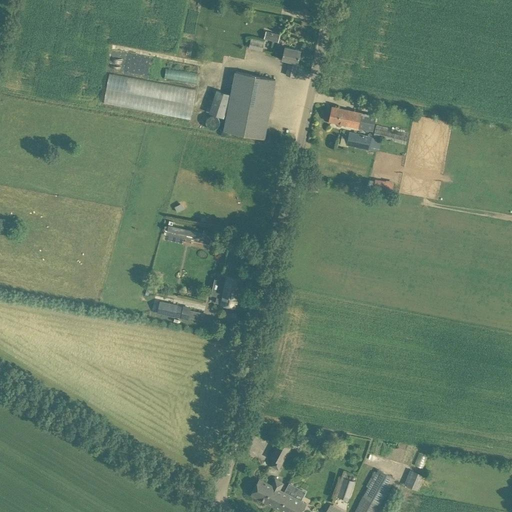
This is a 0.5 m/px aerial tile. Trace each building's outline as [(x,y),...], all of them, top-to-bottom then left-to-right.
[(27,3),(23,26),(73,35),(75,27),(55,23),(56,18),(55,18),(57,8),(27,3)] [(280,34),(266,31),(264,38),(278,42),(280,34)] [(262,50),(265,40),(252,37),(249,47),(262,50)] [(301,50),(291,48),(285,47),(282,60),(289,61),(286,75),(294,77),(297,63),(298,63),(301,50)] [(166,79),(199,83),(200,72),(167,68),(166,79)] [(275,79),(266,77),(235,71),(230,93),(216,89),(209,113),(223,117),(229,102),(224,130),(264,138),(275,79)] [(109,73),(104,103),(192,118),(195,105),(198,88),(109,73)] [(376,115),(342,108),(333,106),(330,121),(373,130),(376,115)] [(394,130),(394,128),(376,124),(373,136),(350,131),(348,138),(342,137),(341,143),(380,152),(383,139),(406,144),(409,133),(394,130)] [(367,189),(373,190),(373,191),(392,195),(394,181),(386,179),(386,180),(375,178),(375,180),(369,179),(367,189)] [(209,245),(210,244),(212,235),(169,225),(166,235),(209,245)] [(243,278),(227,275),(226,276),(222,275),(216,302),(220,303),(220,304),(236,308),(243,278)] [(178,305),(160,302),(158,312),(175,316),(178,305)] [(190,308),(183,307),(181,317),(188,319),(188,318),(202,321),(204,312),(190,309),(190,308)] [(291,448),(279,441),(270,457),(273,459),(270,466),(279,470),(282,464),(291,448)] [(375,511),(394,478),(379,469),(354,511),(375,511)] [(410,469),(404,484),(418,490),(424,475),(410,469)] [(349,499),(355,480),(345,477),(339,496),(349,499)] [(280,489),(283,483),(275,479),(272,485),(259,478),(251,494),(274,506),(283,491),(280,489)] [(284,511),(302,511),(303,511),(307,504),(283,491),(274,506),(284,511)]
